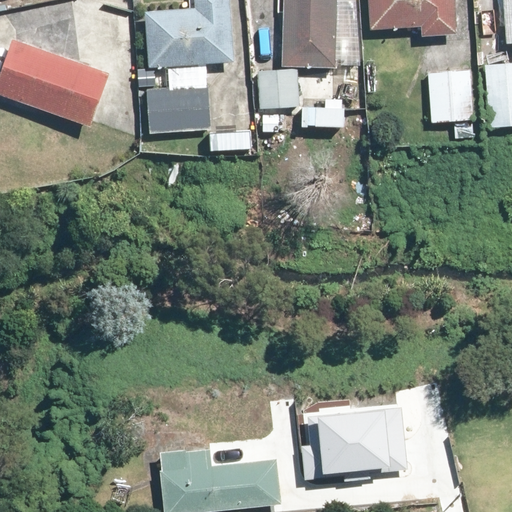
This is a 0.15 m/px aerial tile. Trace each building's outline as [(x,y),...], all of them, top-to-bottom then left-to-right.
[(229,63),(224,0),(187,0),(188,9),(141,14),(145,73),(203,66),(229,63)] [(338,0),(277,0),(275,67),(336,69),(338,0)] [(361,0),(363,31),(416,26),(416,39),(451,35),(449,0),(361,0)] [(511,0),(496,0),(500,47),(511,46),(511,0)] [(104,76),(7,40),(0,58),(0,99),(84,130),(104,76)] [(511,64),(481,66),(484,130),(511,128),(511,64)] [(469,69),(422,73),(426,127),(474,123),(469,69)] [(137,93),(140,134),(204,130),(201,89),(137,93)] [(296,98),(295,129),(342,130),(342,99),(296,98)] [(220,133),(218,154),(244,156),(245,135),(220,133)] [(299,444),(302,476),(406,467),(401,408),(305,416),(308,443),(299,444)] [(155,475),(158,511),(223,511),(275,507),(271,464),(210,469),(209,451),(154,456),(155,475)]
